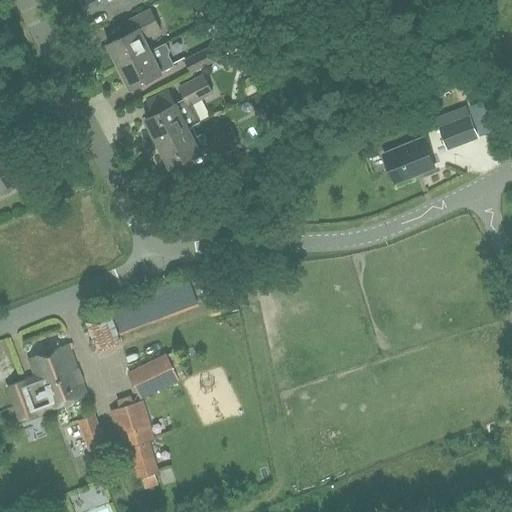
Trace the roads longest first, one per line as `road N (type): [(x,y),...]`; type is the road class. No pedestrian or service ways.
road 1 (residential): [(155,261),(243,245),(343,241),(481,187)]
road 2 (residential): [(155,261),(23,0)]
road 3 (unclassified): [(0,322),(155,261)]
